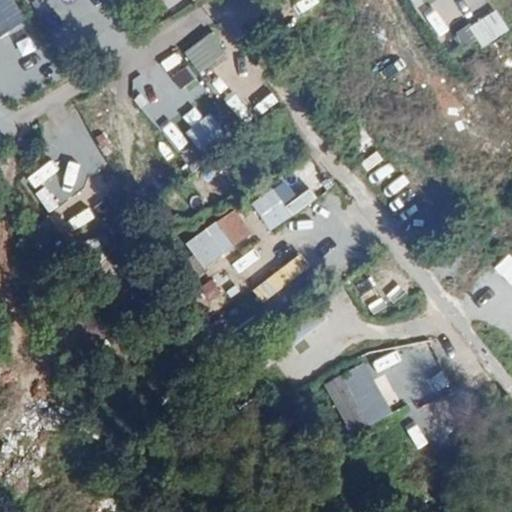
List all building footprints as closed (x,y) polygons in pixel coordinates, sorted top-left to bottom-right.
[(33,0),(49,27),(60,20),(47,0),(33,0)] [(133,0),(150,21),(175,0),(133,0)] [(460,34),(469,49),(484,39),(489,48),(511,33),(511,27),(500,8),(460,34)] [(438,19),(398,48),(428,92),(458,70),(453,62),(463,55),(438,19)] [(215,33),(186,52),(202,76),(231,57),(215,33)] [(190,66),(173,76),(182,90),(198,81),(190,66)] [(206,108),(215,101),(201,83),(192,90),(206,108)] [(188,132),(208,159),(233,141),(213,114),(188,132)] [(170,150),(133,163),(144,194),(181,181),(170,150)] [(39,194),(65,178),(58,167),(32,183),(39,194)] [(219,169),(203,180),(215,197),(232,186),(219,169)] [(290,181),(255,201),(271,230),(322,202),(314,189),(299,197),(290,181)] [(0,241),(0,255),(16,244),(10,235),(0,241)] [(311,275),(302,256),(288,264),(283,253),(259,265),(268,281),(257,287),(263,299),(311,275)] [(246,299),(227,313),(240,330),(258,316),(246,299)] [(511,324),(503,332),(511,342),(511,324)] [(353,435),(395,415),(369,362),(327,382),(353,435)] [(424,402),(421,420),(441,423),(443,405),(424,402)] [(400,451),(388,462),(401,476),(413,465),(400,451)] [(334,474),(362,511),(369,511),(389,498),(358,456),(334,474)]
